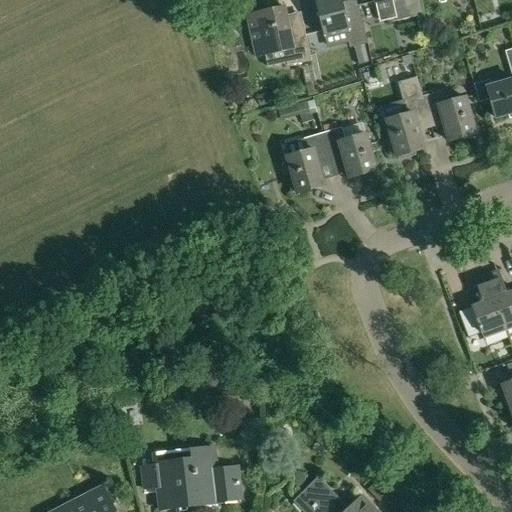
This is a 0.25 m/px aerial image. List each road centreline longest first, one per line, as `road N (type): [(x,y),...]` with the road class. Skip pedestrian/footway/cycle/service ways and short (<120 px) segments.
road 1 (residential): [(511,506),(393,361),(365,269),(385,241),(511,194)]
road 2 (track): [(0,380),(334,257),(365,269)]
